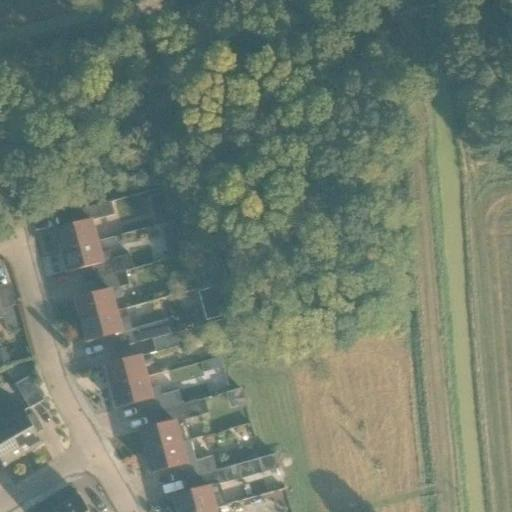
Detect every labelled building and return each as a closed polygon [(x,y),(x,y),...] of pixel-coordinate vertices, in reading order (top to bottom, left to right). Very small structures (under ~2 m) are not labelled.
[(63,252),(98,242),(92,221),(115,215),(111,202),(83,210),(86,223),(57,230),(63,252)] [(154,210),(157,222),(170,219),(167,207),(154,210)] [(178,236),(177,227),(165,229),(166,238),(178,236)] [(63,252),(69,273),(105,263),(108,276),(126,271),(135,269),(131,256),(113,261),(110,252),(101,254),(98,242),(63,252)] [(112,290),(76,300),(82,321),(117,312),(113,300),(123,297),(120,288),(130,286),(126,271),(108,276),(112,290)] [(0,315),(3,315),(8,333),(19,330),(13,306),(2,309),(0,301),(0,315)] [(223,317),(221,308),(205,312),(207,321),(223,317)] [(132,330),(129,321),(126,309),(117,312),(82,321),(88,342),(112,336),(115,349),(153,338),(153,339),(172,334),(169,320),(132,330)] [(175,333),(172,334),(153,339),(157,352),(178,346),(175,333)] [(0,350),(0,367),(11,364),(6,349),(0,350)] [(112,388),(147,378),(144,366),(153,364),(151,354),(107,366),(112,388)] [(224,369),(221,358),(213,360),(216,371),(224,369)] [(16,385),(30,408),(44,400),(30,376),(16,385)] [(183,406),(183,405),(179,391),(162,396),(159,387),(150,390),(147,378),(112,388),(118,409),(147,401),(151,415),(167,410),(183,406)] [(147,453),(191,441),(185,421),(202,416),(198,401),(183,405),(183,406),(167,410),(170,423),(141,431),(147,453)] [(15,417),(10,408),(0,413),(5,423),(24,456),(44,445),(36,431),(42,427),(34,413),(28,417),(25,411),(15,417)] [(0,459),(4,468),(24,456),(5,423),(0,425),(0,459)] [(201,475),(216,471),(213,457),(196,462),(191,441),(147,453),(152,474),(182,466),(186,479),(201,475)] [(276,455),(259,460),(263,474),(280,469),(276,455)] [(216,509),(226,506),(220,485),(234,481),(231,467),(216,471),(201,475),(205,488),(175,497),(179,511),(202,511),(215,509),(216,509)] [(63,511),(89,511),(81,497),(62,508),(63,511)]
